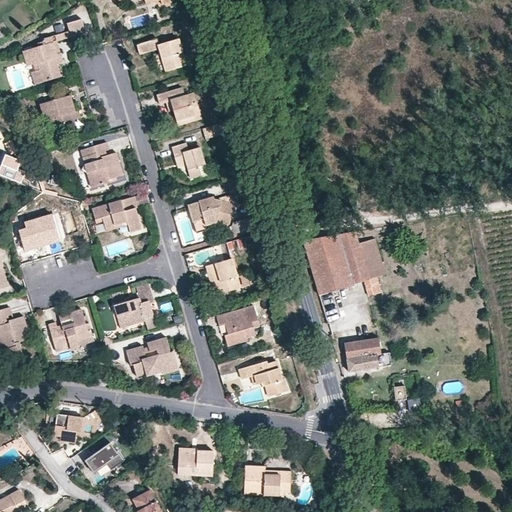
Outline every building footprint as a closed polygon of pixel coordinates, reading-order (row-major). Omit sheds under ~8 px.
[(37,63),(39,69),(43,81),(59,77),(56,64),(59,64),(62,59),(57,41),(69,36),(71,39),(85,35),(80,19),(66,23),(68,30),(44,38),(45,40),(37,43),(38,46),(23,51),(27,66),(37,63)] [(156,39),(136,44),(139,54),(158,49),(165,71),(186,65),(179,39),(158,44),(156,39)] [(62,44),(65,52),(72,50),(70,42),(62,44)] [(160,105),(166,102),(170,101),(173,110),(176,121),(194,115),(188,94),(185,96),(182,88),(157,96),(160,105)] [(194,93),(188,94),(194,115),(176,121),(178,126),(201,118),(194,93)] [(71,112),(75,111),(70,96),(39,105),(44,120),(50,119),(56,136),(76,129),(74,120),(71,112)] [(78,110),(75,111),(71,112),(74,120),(80,118),(78,110)] [(205,139),(227,132),(224,122),(202,128),(205,139)] [(5,144),(8,150),(15,146),(12,141),(5,144)] [(80,149),(87,171),(93,170),(96,185),(108,181),(108,178),(122,174),(115,152),(110,154),(106,141),(80,149)] [(185,143),(172,147),(177,166),(186,165),(190,177),(207,173),(199,147),(188,151),(185,143)] [(15,146),(8,150),(10,155),(17,151),(15,146)] [(93,170),(87,171),(92,186),(96,185),(93,170)] [(187,204),(193,222),(203,219),(205,225),(216,222),(228,225),(233,204),(230,194),(213,199),(213,197),(187,204)] [(92,209),(95,220),(102,218),(103,221),(105,228),(127,222),(128,225),(129,232),(141,229),(135,207),(137,207),(134,196),(92,209)] [(26,229),(19,231),(23,247),(25,251),(32,248),(31,244),(43,240),(57,236),(51,216),(24,223),(26,229)] [(232,223),(235,233),(254,228),(251,217),(232,223)] [(203,219),(193,222),(196,232),(206,230),(205,225),(203,219)] [(106,231),(128,225),(127,222),(105,228),(106,231)] [(23,247),(19,231),(12,233),(17,249),(23,247)] [(355,231),(303,240),(306,250),(319,294),(363,281),(368,294),(374,293),(380,292),(377,277),(375,267),(366,268),(359,243),(355,231)] [(256,250),(260,249),(256,234),(251,235),(256,250)] [(242,237),(228,243),(231,250),(245,244),(242,237)] [(375,238),(359,243),(366,268),(375,267),(377,277),(386,275),(375,238)] [(44,245),(43,240),(31,244),(32,248),(44,245)] [(210,296),(240,287),(238,277),(232,258),(205,266),(210,283),(206,285),(210,296)] [(238,277),(240,287),(252,284),(249,273),(238,277)] [(142,293),(148,291),(146,284),(140,286),(142,293)] [(150,291),(148,291),(142,293),(140,286),(136,287),(139,298),(114,305),(120,327),(144,321),(143,317),(152,314),(149,303),(153,302),(150,291)] [(0,336),(4,349),(8,364),(22,360),(18,346),(16,346),(15,342),(29,338),(23,316),(12,319),(8,321),(7,316),(10,315),(8,308),(0,310),(0,336)] [(58,326),(57,322),(48,325),(55,351),(78,344),(77,340),(91,336),(88,323),(85,323),(80,309),(59,316),(60,321),(61,325),(58,326)] [(240,309),(216,316),(218,325),(224,324),(228,334),(224,336),(227,346),(247,340),(246,338),(254,336),(252,328),(259,326),(256,314),(243,318),(240,309)] [(157,330),(152,314),(143,317),(144,321),(147,332),(157,330)] [(77,340),(78,344),(93,340),(91,336),(77,340)] [(105,336),(103,336),(105,344),(113,342),(112,340),(105,336)] [(377,337),(344,342),(349,371),(377,367),(376,355),(380,354),(377,337)] [(162,369),(177,365),(173,351),(170,352),(165,339),(146,344),(148,352),(144,353),(142,347),(125,352),(129,367),(133,366),(136,377),(146,375),(146,377),(162,372),(162,369)] [(388,353),(380,354),(376,355),(377,367),(390,365),(388,353)] [(241,379),(250,377),(254,376),(256,384),(261,383),(263,382),(265,386),(268,396),(287,391),(285,380),(282,380),(276,361),(267,364),(266,361),(238,369),(241,379)] [(179,370),(177,365),(162,369),(162,372),(163,374),(179,370)] [(404,385),(394,387),(396,400),(406,398),(404,385)] [(410,411),(421,409),(419,399),(408,400),(410,411)] [(76,433),(78,418),(56,415),(53,437),(61,438),(60,444),(74,446),(76,433)] [(110,444),(91,458),(92,460),(86,465),(94,475),(107,466),(112,472),(125,462),(118,452),(117,453),(110,444)] [(197,454),(178,453),(178,475),(211,477),(213,451),(197,451),(197,454)] [(264,475),(265,471),(265,468),(245,467),(244,494),(279,496),(279,492),(284,492),(289,493),(290,472),(280,472),(280,475),(264,475)] [(0,511),(17,511),(26,511),(29,511),(19,491),(0,500),(0,511)] [(160,511),(149,492),(133,500),(139,511),(138,511),(160,511)]
